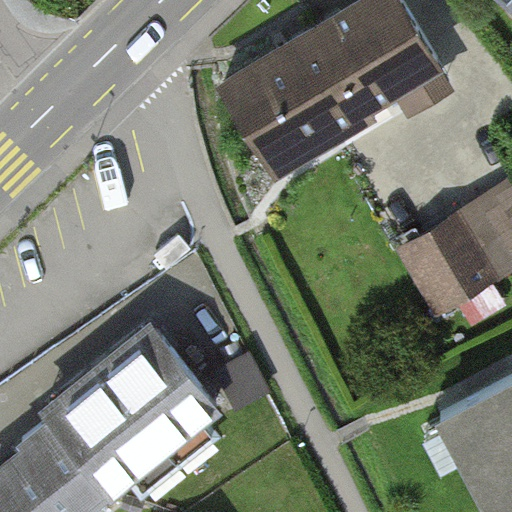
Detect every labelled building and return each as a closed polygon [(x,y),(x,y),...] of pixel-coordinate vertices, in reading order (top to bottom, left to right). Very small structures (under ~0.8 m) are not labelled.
[(396,0),(365,0),(302,32),(346,117),(434,72),(396,0)] [(302,32),(215,77),(259,163),(346,117),(302,32)] [(466,214),(406,255),(449,316),(509,274),(466,214)] [(157,242),(119,269),(135,291),(173,265),(157,242)] [(163,328),(0,466),(0,500),(10,511),(109,511),(231,409),(163,328)] [(511,511),(511,360),(419,409),(473,511),(511,511)]
